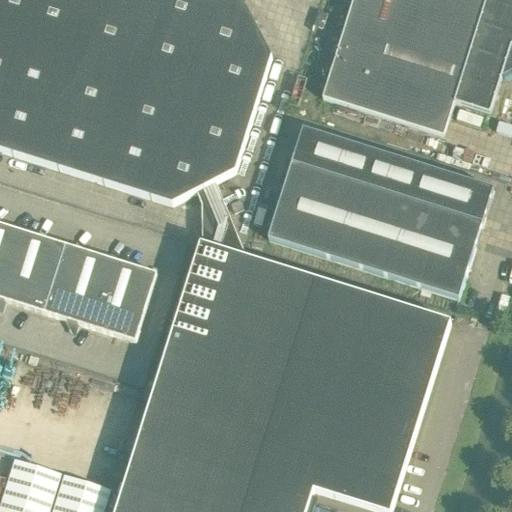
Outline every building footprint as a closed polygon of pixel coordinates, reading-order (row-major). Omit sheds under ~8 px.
[(201,247),(127,483),(118,511),(315,511),(320,497),(369,511),(392,511),(451,326),(247,262),(216,186),(236,176),(273,61),(241,0),(221,0),(216,8),(202,0),(0,0),(0,154),(173,209),(198,196),(202,208),(202,247),(201,247)] [(355,0),(323,103),(444,141),(455,106),(490,117),(502,81),(511,75),(511,0),(488,0),(488,2),(481,0),(355,0)] [(303,132),(269,243),(460,303),(494,193),(303,132)] [(5,304),(45,317),(67,248),(0,227),(0,299),(6,302),(5,304)] [(67,248),(45,317),(67,324),(67,321),(79,325),(78,327),(136,346),(140,334),(158,277),(67,248)] [(0,508),(0,511),(50,511),(62,477),(14,462),(0,508)] [(54,511),(105,511),(112,493),(65,479),(54,511)]
